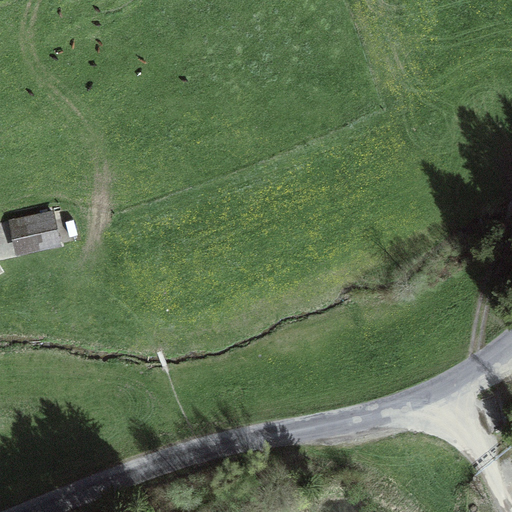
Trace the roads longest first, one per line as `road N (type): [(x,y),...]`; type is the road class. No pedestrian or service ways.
road 1 (unclassified): [(33,511),(156,465),(370,415),(434,390),(511,339)]
road 2 (track): [(511,511),(434,390)]
